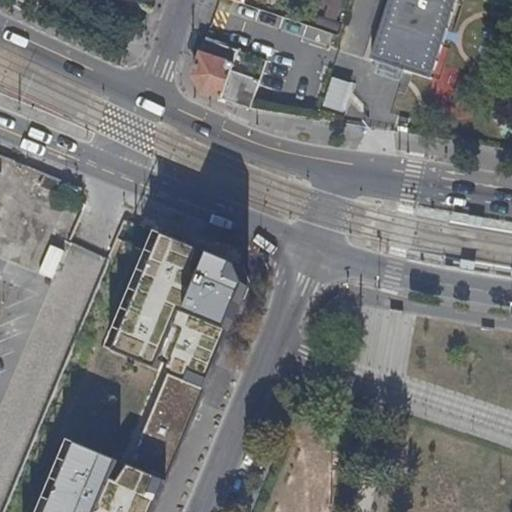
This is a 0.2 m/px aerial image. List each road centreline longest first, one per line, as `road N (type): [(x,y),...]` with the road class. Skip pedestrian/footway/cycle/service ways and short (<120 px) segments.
road 1 (residential): [(511,429),(272,346)]
road 2 (primary): [(118,170),(312,251)]
road 3 (primary): [(312,251),(511,293)]
road 4 (primary): [(334,168),(145,102)]
road 5 (primary): [(511,197),(334,168)]
road 6 (residential): [(202,511),(272,346)]
road 7 (primary): [(145,102),(0,33)]
road 8 (primary): [(0,124),(118,170)]
